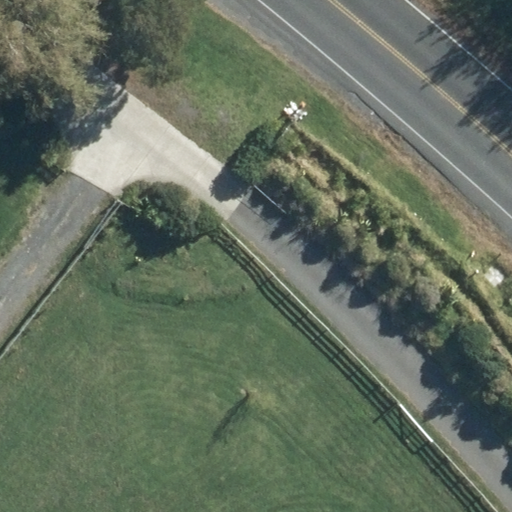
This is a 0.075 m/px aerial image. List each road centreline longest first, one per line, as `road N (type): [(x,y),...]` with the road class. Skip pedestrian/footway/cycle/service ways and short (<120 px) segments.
road 1 (track): [(511,408),(374,265),(111,114)]
road 2 (track): [(0,255),(111,114),(0,36)]
road 3 (secondary): [(511,139),(364,0)]
